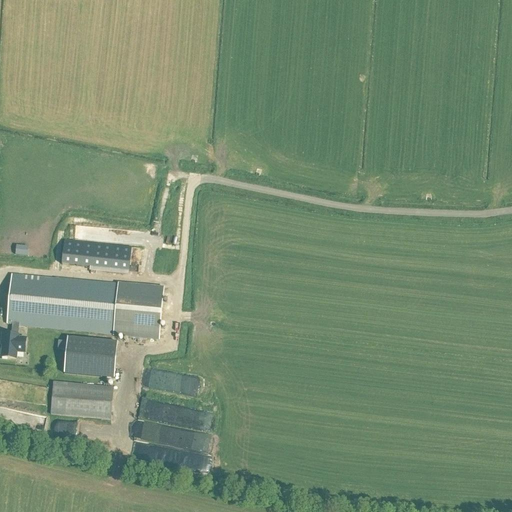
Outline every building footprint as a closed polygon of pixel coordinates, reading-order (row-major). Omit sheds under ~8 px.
[(180,221),(169,220),(168,239),(179,240),(180,221)] [(61,266),(129,273),(132,248),(64,241),(61,266)] [(3,343),(2,359),(16,360),(17,354),(25,354),(27,339),(18,339),(19,336),(18,336),(19,326),(125,336),(125,337),(159,340),(163,290),(130,287),(12,276),(7,325),(13,326),(12,336),(2,335),(2,343),(3,343)] [(115,379),(118,343),(68,339),(65,374),(115,379)] [(222,384),(156,372),(153,389),(215,399),(216,393),(221,394),(222,384)] [(111,421),(114,389),(54,384),(51,415),(111,421)] [(104,439),(104,427),(83,426),(83,438),(104,439)] [(186,439),(185,444),(179,444),(178,447),(205,451),(208,436),(197,434),(196,441),(186,439)]
